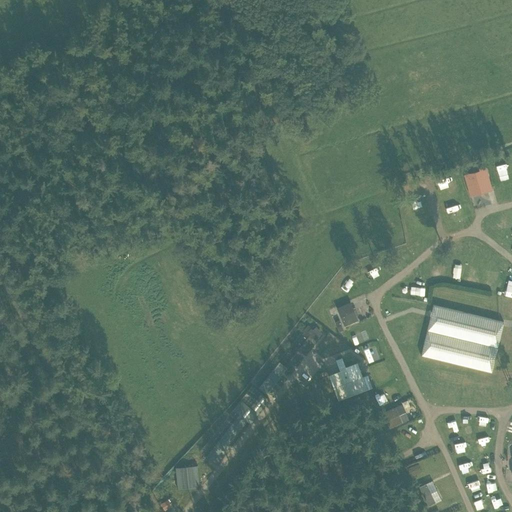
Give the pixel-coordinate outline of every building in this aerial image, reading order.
[(489,185),(484,165),(478,167),(479,169),(465,173),(470,190),(489,185)] [(448,204),(457,202),(452,181),(443,183),(448,204)] [(423,228),(422,218),(407,219),(408,229),(423,228)] [(366,266),(369,273),(377,270),(373,262),(366,266)] [(340,290),(347,285),(341,277),(334,283),(340,290)] [(343,326),(358,321),(351,301),(336,307),(343,326)] [(500,316),(510,316),(511,303),(500,303),(500,316)] [(491,372),(503,321),(434,304),(433,305),(421,355),(491,372)] [(339,321),(335,322),(339,332),(343,330),(339,321)] [(308,324),(297,337),(307,346),(321,331),(315,326),(312,329),(308,324)] [(362,340),(367,334),(361,330),(357,337),(362,340)] [(374,350),(364,353),(367,362),(378,358),(374,350)] [(371,387),(367,375),(361,377),(356,364),(345,368),(341,358),(336,360),(340,371),(330,376),(338,399),(371,387)] [(273,368),(259,386),(267,392),(281,374),(273,368)] [(376,378),(378,385),(392,381),(390,374),(376,378)] [(394,390),(384,395),(389,405),(399,400),(394,390)] [(239,414),(205,456),(216,465),(269,399),(261,393),(250,407),(240,399),(233,409),(239,414)] [(382,411),(389,428),(409,421),(403,404),(382,411)] [(432,480),(418,486),(427,506),(441,500),(432,480)] [(168,500),(161,504),(165,510),(172,506),(168,500)] [(486,508),(485,500),(475,502),(477,510),(486,508)]
